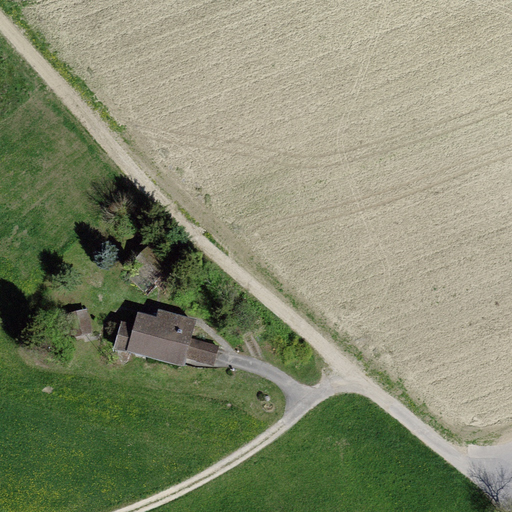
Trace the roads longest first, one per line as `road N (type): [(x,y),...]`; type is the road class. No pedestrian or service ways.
road 1 (track): [(0,18),(211,250),(478,474)]
road 2 (track): [(124,511),(206,477),(360,375)]
